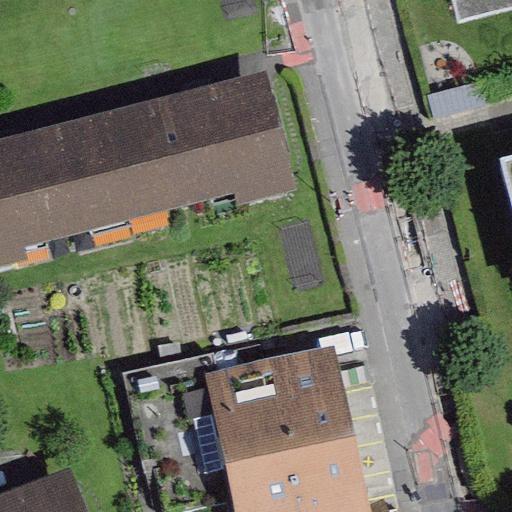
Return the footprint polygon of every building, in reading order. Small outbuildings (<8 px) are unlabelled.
[(511,0),(461,0),(465,12),(511,0)] [(260,92),(105,131),(126,214),(242,185),(244,196),(284,186),(260,92)] [(105,131),(0,158),(0,259),(13,256),(10,244),(126,214),(105,131)] [(240,511),(346,511),(343,492),(359,489),(333,363),(266,378),(259,347),(123,375),(144,473),(153,471),(161,511),(188,511),(239,502),(240,511)] [(73,511),(64,488),(0,511),(73,511)]
